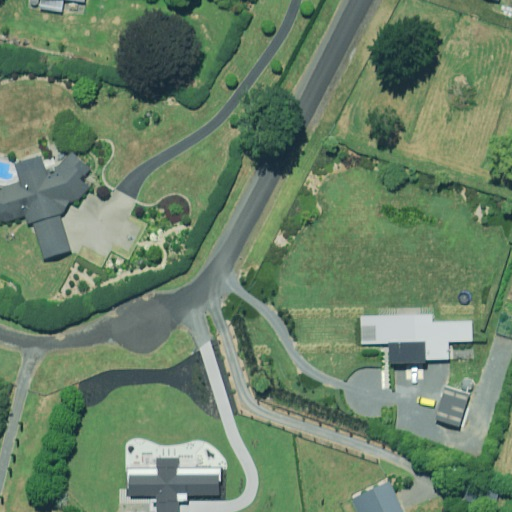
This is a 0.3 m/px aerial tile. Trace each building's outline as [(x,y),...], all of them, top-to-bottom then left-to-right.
[(25,186),(0,192),(0,225),(26,219),(28,230),(70,220),(67,208),(84,204),(76,171),(53,177),(49,163),(21,170),(25,186)] [(394,354),(394,365),(399,365),(399,380),(423,380),(423,361),(452,361),(451,343),(475,343),(475,323),(436,323),(436,316),(420,316),(420,310),(399,310),(399,317),(364,318),(364,355),(394,354)] [(129,368),(111,428),(105,447),(128,454),(133,435),(138,436),(156,376),(129,368)] [(448,389),(437,422),(464,431),(476,399),(448,389)] [(346,511),(361,511),(370,508),(372,511),(399,511),(392,497),(385,483),(391,479),(384,464),(364,474),(368,483),(356,488),(358,492),(349,497),(352,504),(345,508),(346,511)]
